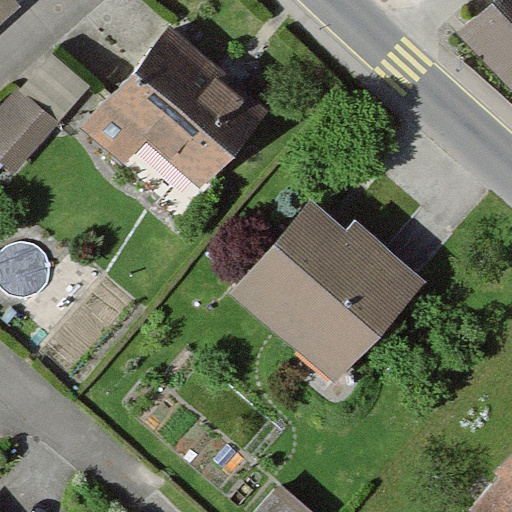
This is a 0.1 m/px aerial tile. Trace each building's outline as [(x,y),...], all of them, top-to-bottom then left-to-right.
[(0,0),(0,12),(15,0),(0,0)] [(511,0),(464,0),(441,22),(511,98),(511,0)] [(262,112),(158,24),(77,120),(182,208),(262,112)] [(90,87),(53,53),(0,110),(0,164),(10,173),(90,87)] [(404,282),(298,193),(213,292),(319,382),(404,282)] [(511,432),(480,469),(511,496),(511,432)] [(280,471),(248,510),(250,511),(315,511),(322,504),(280,471)]
